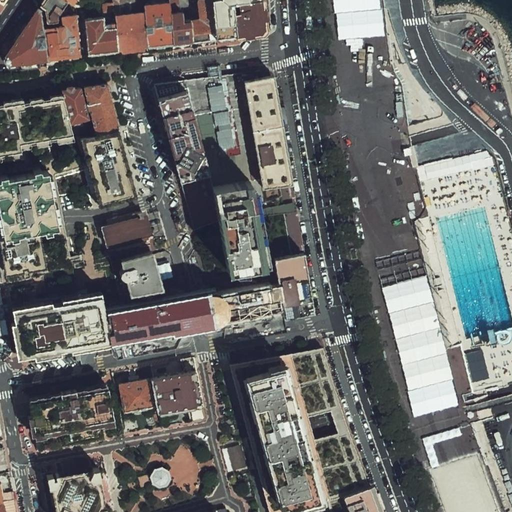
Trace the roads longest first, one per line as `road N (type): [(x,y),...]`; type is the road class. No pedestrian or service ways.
road 1 (residential): [(199,338),(137,75),(301,47)]
road 2 (secondary): [(346,311),(301,47)]
road 3 (residential): [(1,382),(201,346)]
road 4 (residential): [(19,462),(211,425)]
road 5 (secondary): [(409,511),(349,325)]
road 6 (residential): [(410,0),(439,77),(511,158)]
road 7 (residential): [(201,346),(349,325)]
road 8 (residential): [(346,311),(199,338)]
road 9 (residential): [(170,511),(228,495),(211,425)]
